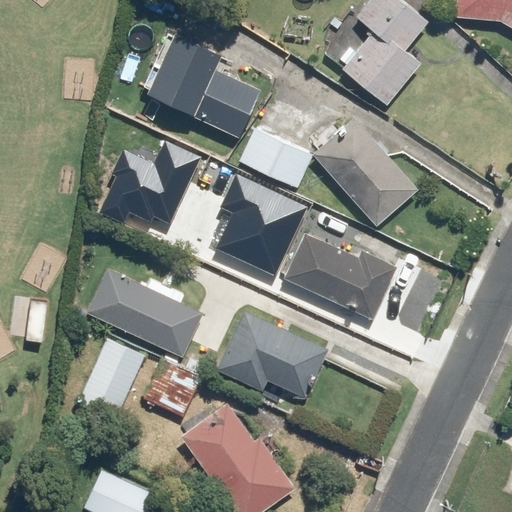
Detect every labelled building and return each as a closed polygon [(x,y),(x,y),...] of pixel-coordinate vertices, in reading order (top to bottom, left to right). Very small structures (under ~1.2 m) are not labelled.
[(340,69),(388,105),(419,64),(404,53),(429,20),(401,0),(367,0),(355,17),(371,29),(340,69)] [(511,0),(454,0),(454,17),(497,18),(511,27),(511,0)] [(218,56),(167,32),(138,91),(235,137),(258,88),(213,67),(218,56)] [(414,187),(351,115),(334,130),(326,121),(303,141),(311,150),(373,223),(414,187)] [(311,150),(252,127),(237,165),(296,188),(311,150)] [(125,158),(100,215),(161,241),(196,161),(163,147),(153,170),(125,158)] [(228,227),(212,261),(264,285),(298,212),(233,182),(215,221),(228,227)] [(373,318),(396,263),(360,248),(357,255),(303,232),(283,280),(373,318)] [(104,267),(83,311),(180,356),(201,311),(104,267)] [(240,308),(212,367),(261,391),(266,380),(303,398),(326,350),(240,308)] [(110,419),(144,353),(109,335),(75,402),(110,419)] [(202,372),(163,355),(144,399),(183,416),(202,372)] [(250,437),(224,400),(177,433),(232,511),(255,511),(292,487),(256,434),(250,437)] [(148,511),(156,495),(98,469),(79,510),(84,511),(148,511)]
